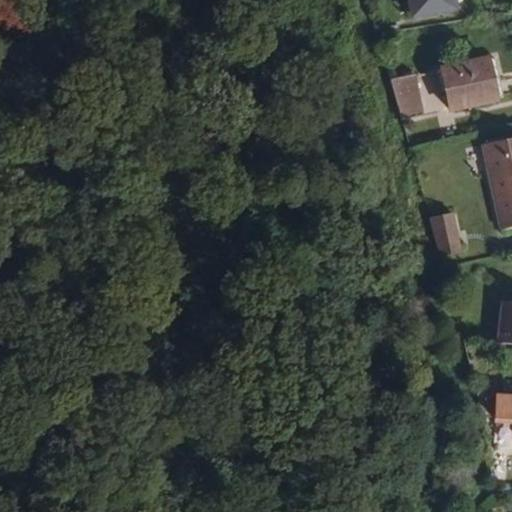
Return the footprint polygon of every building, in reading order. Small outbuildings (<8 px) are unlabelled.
[(445,2),(444,0),(400,0),(403,10),(445,2)] [(501,80),(495,55),(487,57),(493,82),(501,80)] [(505,95),(501,80),(493,82),(487,57),(441,66),(450,109),(505,95)] [(421,93),(417,72),(392,77),(405,119),(426,114),(424,108),(421,93)] [(432,106),(428,91),(421,93),(424,108),(432,106)] [(460,131),(457,115),(447,117),(449,133),(460,131)] [(511,226),(511,136),(473,145),(493,231),(511,226)] [(461,252),(453,210),(431,216),(442,255),(461,252)] [(511,299),(502,299),(497,341),(511,342),(511,299)]
